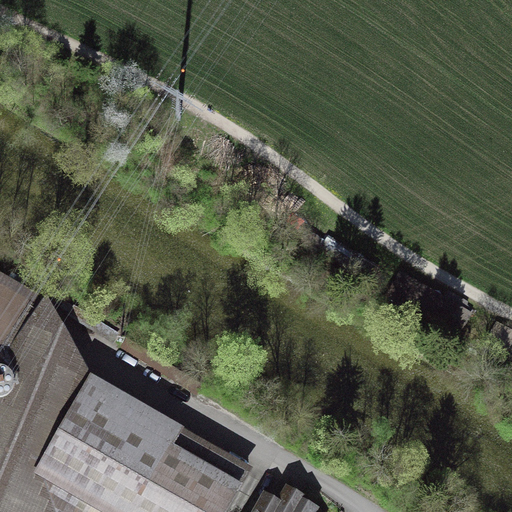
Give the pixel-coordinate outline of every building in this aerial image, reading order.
[(0,401),(2,401),(11,395),(14,383),(11,376),(5,372),(8,370),(6,368),(41,317),(24,292),(7,279),(0,275),(0,401)] [(469,315),(410,282),(399,302),(456,337),(469,315)] [(511,333),(497,326),(485,348),(501,357),(511,336),(511,333)] [(224,511),(246,474),(90,385),(41,472),(92,501),(85,511),(224,511)] [(257,511),(311,511),(284,496),(276,508),(264,501),(257,511)]
